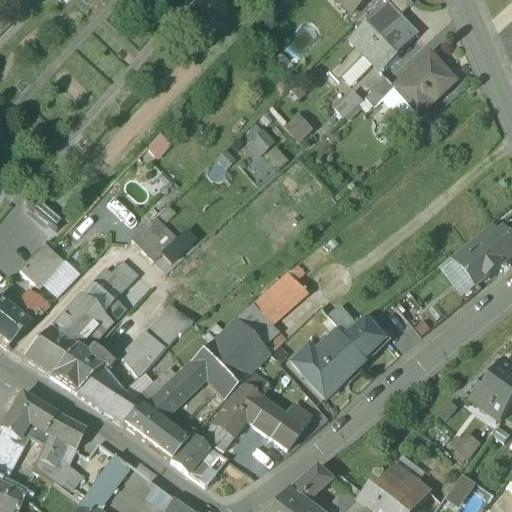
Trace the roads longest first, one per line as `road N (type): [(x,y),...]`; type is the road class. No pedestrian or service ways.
road 1 (residential): [(511,287),(243,511)]
road 2 (tertiary): [(214,511),(9,366)]
road 3 (residential): [(511,120),(462,0)]
